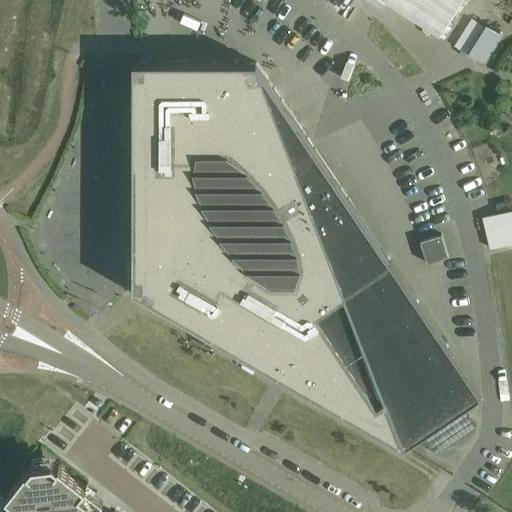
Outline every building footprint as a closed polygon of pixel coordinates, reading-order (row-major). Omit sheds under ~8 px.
[(382,0),(440,36),(462,0),(382,0)] [(472,19),(455,46),(469,54),(486,27),(472,19)] [(344,97),(352,57),(339,55),(331,94),(344,97)] [(133,289),(406,447),(481,396),(257,61),(133,61),(133,289)] [(511,209),(483,217),(491,248),(511,242),(511,209)] [(449,256),(442,234),(420,241),(427,263),(449,256)] [(7,497),(0,505),(0,511),(94,511),(103,501),(85,487),(86,486),(59,465),(58,466),(53,462),(32,464),(28,470),(27,469),(6,496),(7,497)]
